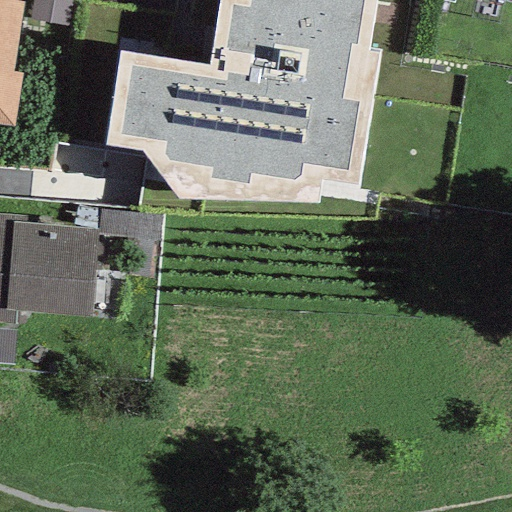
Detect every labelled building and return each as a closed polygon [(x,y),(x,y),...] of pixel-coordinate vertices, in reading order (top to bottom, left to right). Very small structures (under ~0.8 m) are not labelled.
[(22,2),(7,0),(0,0),(0,125),(14,128),(22,75),(13,74),(22,2)] [(64,0),(32,0),(29,20),(69,26),(73,1),(64,0)] [(376,0),(218,0),(207,66),(120,51),(105,145),(140,150),(178,199),(318,203),(322,181),(360,185),(380,50),(369,49),(376,0)] [(0,323),(16,324),(17,310),(91,315),(97,228),(26,224),(27,215),(0,213),(0,323)] [(16,331),(0,330),(0,363),(13,364),(16,331)]
